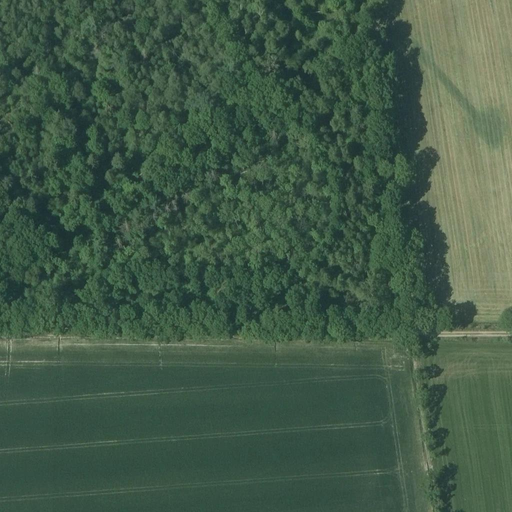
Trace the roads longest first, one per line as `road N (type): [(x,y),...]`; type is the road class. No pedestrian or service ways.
road 1 (track): [(0,279),(371,35)]
road 2 (track): [(415,332),(0,327)]
road 3 (track): [(366,0),(415,332)]
